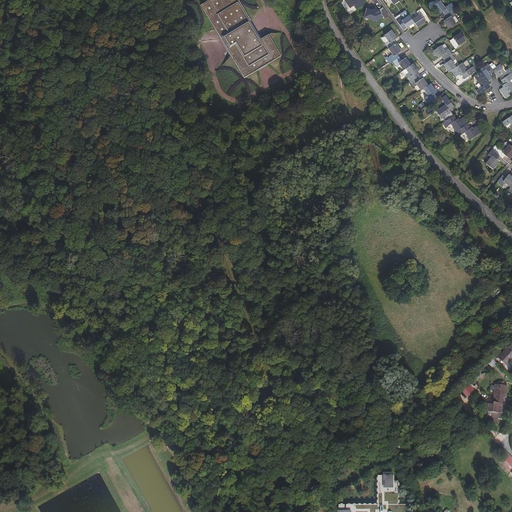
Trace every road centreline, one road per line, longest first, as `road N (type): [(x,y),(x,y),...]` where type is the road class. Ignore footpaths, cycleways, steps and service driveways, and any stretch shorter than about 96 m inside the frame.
road 1 (track): [(126,0),(319,511)]
road 2 (track): [(213,473),(205,204),(113,165)]
road 3 (track): [(32,239),(78,303),(297,457)]
road 4 (residential): [(511,240),(388,106),(322,0)]
road 5 (track): [(113,165),(78,303),(205,210)]
road 6 (residential): [(511,104),(477,105),(426,64),(413,47),(435,30)]
road 7 (track): [(141,36),(111,160)]
road 8 (track): [(0,214),(111,160)]
road 9 (track): [(111,160),(0,112)]
